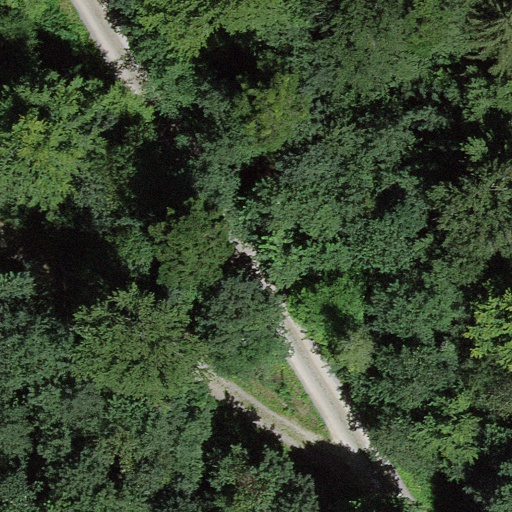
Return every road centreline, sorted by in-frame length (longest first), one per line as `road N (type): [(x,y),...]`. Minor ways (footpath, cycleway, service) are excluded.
road 1 (track): [(400,511),(88,0)]
road 2 (track): [(0,242),(336,459),(374,469)]
